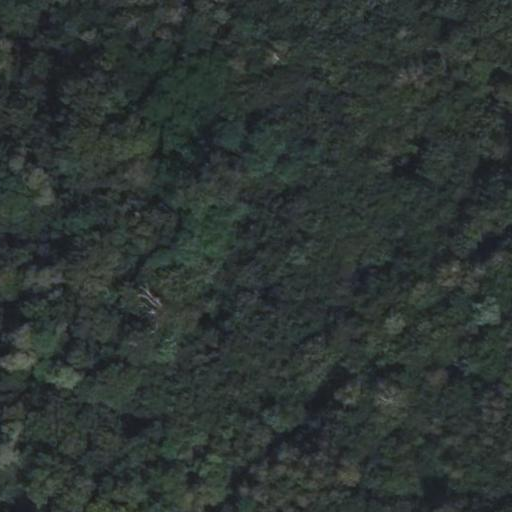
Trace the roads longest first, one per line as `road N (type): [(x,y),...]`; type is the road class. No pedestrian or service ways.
road 1 (track): [(250,511),(511,275)]
road 2 (track): [(63,31),(182,0)]
